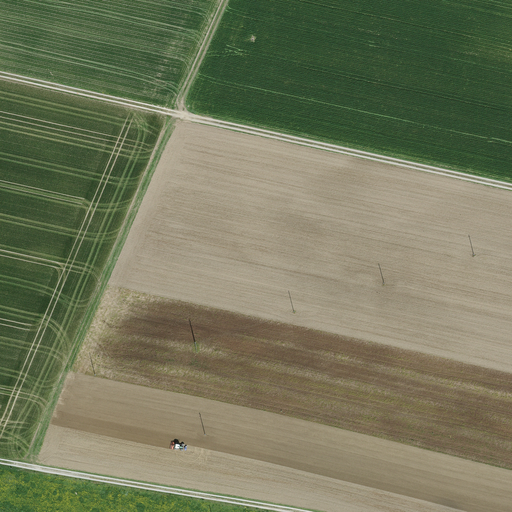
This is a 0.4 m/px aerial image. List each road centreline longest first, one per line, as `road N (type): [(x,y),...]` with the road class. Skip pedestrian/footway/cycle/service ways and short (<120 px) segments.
road 1 (track): [(0,74),(511,188)]
road 2 (track): [(224,0),(26,466)]
road 3 (track): [(302,511),(0,462)]
